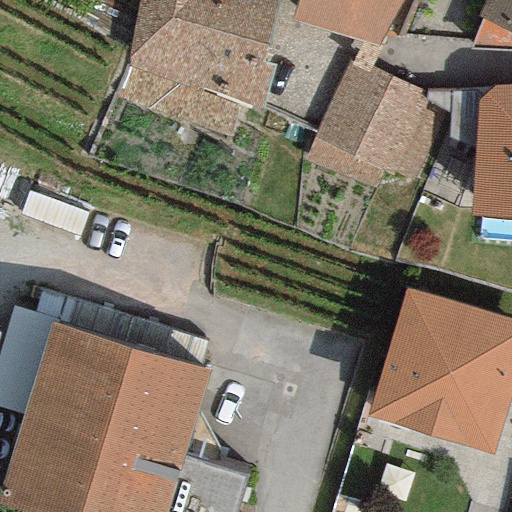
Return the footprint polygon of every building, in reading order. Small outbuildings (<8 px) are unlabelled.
[(141,0),(128,61),(113,95),(229,139),(238,103),(261,110),(274,67),(261,64),(275,0),(141,0)] [(399,0),(297,0),(292,21),(379,45),(399,0)] [(511,0),(484,0),(477,18),(481,19),(511,34),(511,0)] [(511,51),(511,34),(481,19),(467,51),(511,51)] [(422,92),(349,62),(302,167),(375,190),(382,173),(413,185),(444,118),(426,107),(422,92)] [(511,86),(490,88),(477,101),(471,218),(511,219),(511,86)] [(511,321),(403,289),(364,417),(493,456),(511,391),(511,321)] [(183,459),(208,372),(48,325),(0,485),(0,508),(13,511),(234,511),(244,478),(183,459)]
